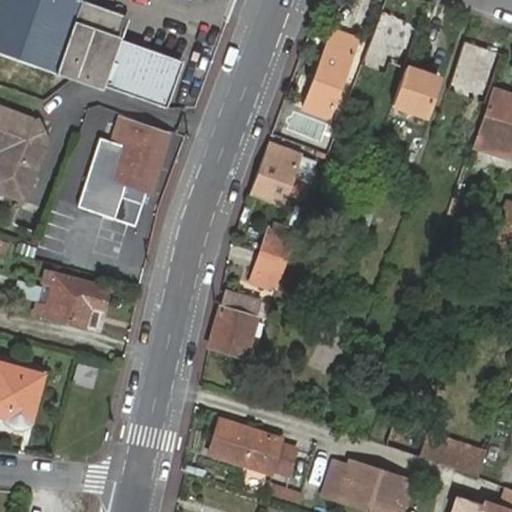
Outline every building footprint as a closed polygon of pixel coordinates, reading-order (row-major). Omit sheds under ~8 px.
[(76,76),(102,85),(166,110),(183,65),(119,41),(127,18),(81,1),(80,0),(0,0),(0,53),(55,75),(57,68),(76,76)] [(421,28),(380,13),(361,66),(388,75),(391,64),(407,69),(421,28)] [(332,28),(302,107),(327,116),(358,38),(332,28)] [(505,57),(466,43),(449,93),(487,107),(505,57)] [(55,75),(70,80),(76,76),(57,68),(55,75)] [(407,69),(392,106),(428,118),(441,81),(407,69)] [(76,76),(70,80),(99,92),(102,85),(76,76)] [(511,94),(496,89),(493,98),(511,103),(511,94)] [(511,103),(493,98),(482,134),(511,143),(511,156),(511,158),(511,103)] [(0,141),(5,143),(14,153),(1,189),(29,198),(48,143),(29,137),(36,118),(0,105),(0,141)] [(92,108),(91,121),(101,121),(100,137),(112,138),(114,109),(92,108)] [(41,119),(36,118),(29,137),(48,143),(50,138),(41,119)] [(170,137),(131,125),(119,121),(112,144),(100,141),(79,209),(116,221),(123,198),(144,205),(148,190),(152,192),(170,137)] [(0,141),(0,148),(9,151),(0,177),(0,189),(1,189),(14,153),(5,143),(0,141)] [(303,156),(268,144),(250,193),(285,204),(289,195),(302,199),(309,180),(296,175),(303,156)] [(319,162),(303,156),(296,175),(309,180),(313,181),(319,162)] [(511,205),(508,204),(486,264),(505,271),(511,250),(505,247),(510,231),(511,231),(511,205)] [(265,249),(287,256),(295,231),(291,229),(289,237),(271,231),(265,249)] [(277,285),(287,256),(265,249),(255,282),(271,287),(272,284),(277,285)] [(38,314),(47,317),(58,277),(49,274),(38,314)] [(58,277),(47,317),(91,329),(98,326),(107,291),(58,277)] [(228,292),(210,348),(245,359),(263,303),(228,292)] [(0,365),(0,415),(26,423),(39,375),(0,365)] [(76,365),(72,383),(89,388),(94,370),(76,365)] [(221,419),(211,453),(272,472),(274,468),(290,473),(298,449),(281,444),(283,439),(221,419)] [(387,446),(443,465),(451,441),(396,423),(387,446)] [(443,465),(447,467),(476,478),(478,479),(487,454),(451,441),(443,465)] [(351,470),(337,464),(326,497),(369,511),(401,511),(410,487),(385,478),(386,475),(353,464),(351,470)] [(511,511),(511,491),(510,491),(506,490),(500,509),(482,503),(481,508),(472,505),(455,499),(451,511),(511,511)]
